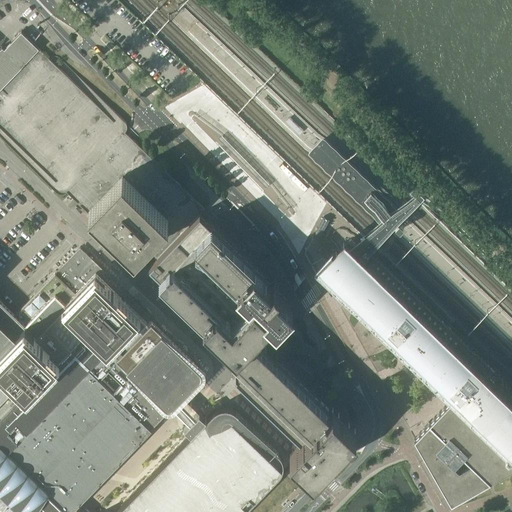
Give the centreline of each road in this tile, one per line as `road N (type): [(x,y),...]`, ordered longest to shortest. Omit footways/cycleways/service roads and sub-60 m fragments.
road 1 (tertiary): [(31,0),(258,233),(371,408)]
road 2 (tertiary): [(371,408),(275,233),(50,0)]
road 3 (unclassified): [(511,262),(249,0)]
road 4 (unclassified): [(217,379),(220,365),(210,350),(0,153)]
road 5 (unknown): [(196,228),(176,250),(202,289),(222,288),(235,272),(231,260)]
